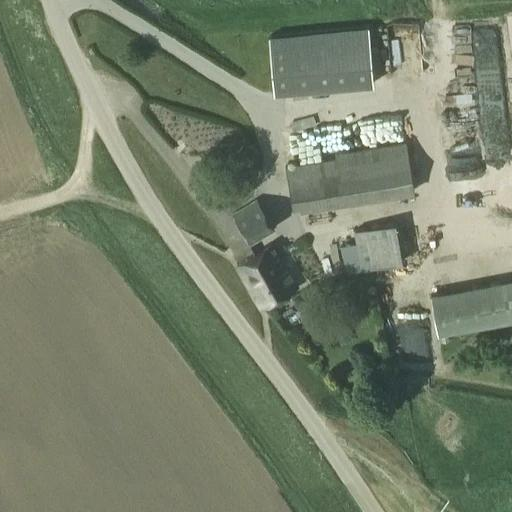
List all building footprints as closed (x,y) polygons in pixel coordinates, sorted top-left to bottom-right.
[(272,36),(276,92),(376,84),(371,28),(272,36)] [(511,97),(483,100),(485,118),(511,115),(511,97)] [(415,193),(406,142),(336,154),(337,158),(286,167),(294,213),(415,193)] [(233,215),(244,240),(271,229),(260,203),(233,215)] [(403,263),(396,223),(354,230),(362,270),(403,263)] [(296,287),(272,246),(237,266),(261,308),(296,287)] [(511,319),(511,279),(431,295),(438,334),(511,319)]
